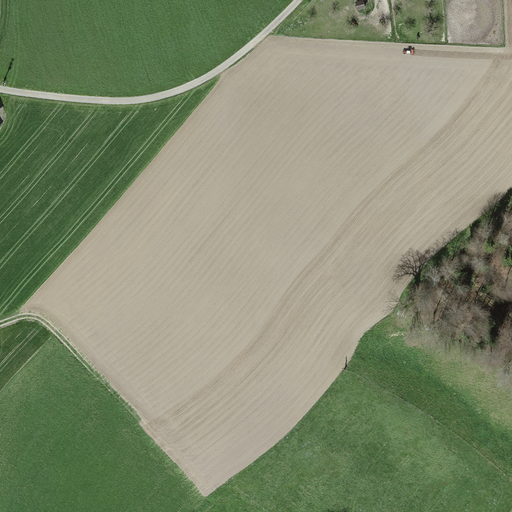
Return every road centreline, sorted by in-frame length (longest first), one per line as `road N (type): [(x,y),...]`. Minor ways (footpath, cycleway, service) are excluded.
road 1 (track): [(298,0),(213,74),(174,92),(99,100),(0,88)]
road 2 (track): [(0,324),(24,316),(45,321),(178,458)]
